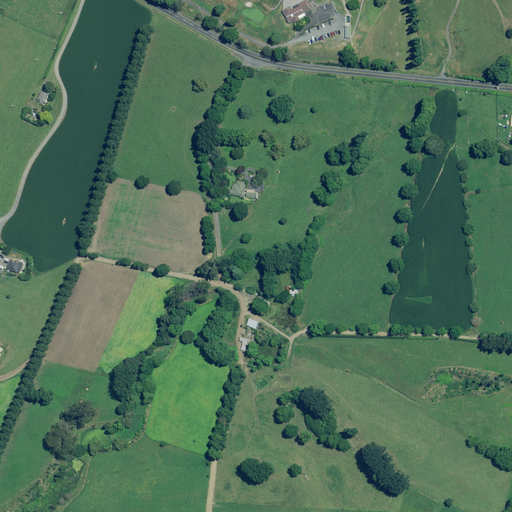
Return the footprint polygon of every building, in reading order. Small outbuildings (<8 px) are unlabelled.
[(278,10),(286,26),(303,18),(302,14),(309,11),(306,3),(291,10),(288,5),(278,10)] [(52,92),(47,90),(46,93),(43,92),(39,100),(41,101),(40,102),(44,104),(44,102),(47,104),(52,92)] [(246,182),(238,182),(238,184),(234,184),(234,190),(231,189),(231,195),(241,196),(241,198),(246,198),(247,191),(246,191),(246,182)] [(21,264),(12,261),(11,264),(10,264),(8,270),(20,273),(21,270),(23,270),(25,264),(22,263),(21,264)] [(260,322),(251,319),(248,326),(257,329),(260,322)] [(249,340),(242,338),(241,341),(244,342),(242,350),(246,352),(249,340)]
